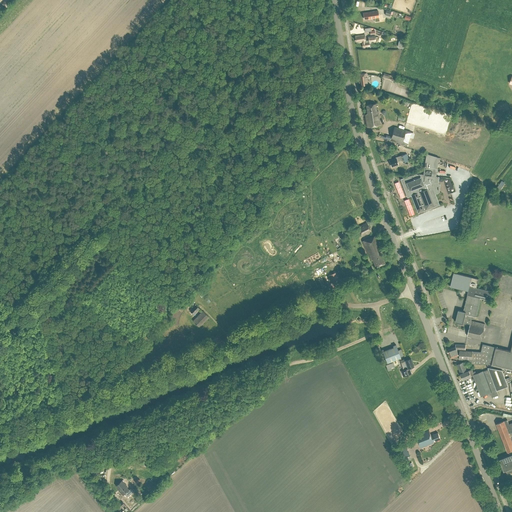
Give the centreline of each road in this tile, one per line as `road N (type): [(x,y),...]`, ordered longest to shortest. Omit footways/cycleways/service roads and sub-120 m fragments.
road 1 (unclassified): [(0,439),(310,306),(375,304)]
road 2 (track): [(372,335),(269,368),(0,483)]
road 3 (track): [(80,250),(314,0)]
road 4 (tertiary): [(412,291),(356,134),(334,0)]
road 5 (tertiary): [(500,511),(412,291)]
